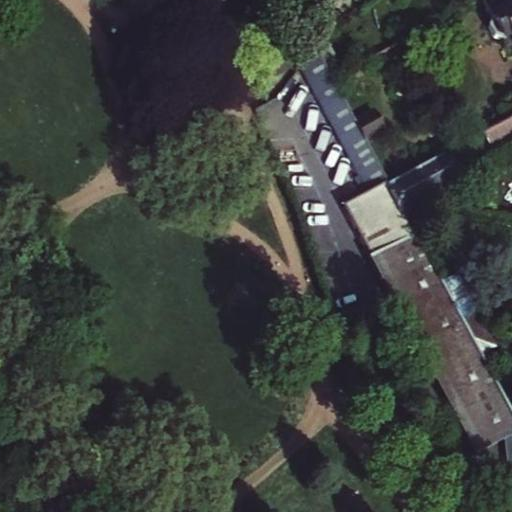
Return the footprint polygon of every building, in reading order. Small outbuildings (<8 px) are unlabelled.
[(302,7),(298,0),(289,0),(295,11),(302,7)] [(511,0),(479,0),(477,1),(485,16),(484,24),(490,35),(499,39),(506,35),(511,44),(511,45),(511,0)] [(315,32),(302,7),(295,11),(306,32),(308,36),(315,32)] [(504,48),(511,44),(506,35),(499,39),(504,48)] [(278,47),(287,64),(302,56),(292,39),(278,47)] [(326,41),(314,47),(319,56),(322,62),(334,56),(326,41)] [(269,74),(287,64),(278,47),(260,56),(262,58),(246,67),(253,80),(268,71),(269,74)] [(361,134),(348,109),(331,79),(322,62),(319,56),(303,64),(372,194),(388,185),(361,134)] [(364,100),(348,109),(361,134),(377,126),(364,100)] [(511,118),(482,134),(492,153),(511,142),(511,118)] [(457,148),(388,185),(403,212),(459,182),(450,167),(463,160),(457,148)] [(511,415),(478,350),(457,313),(441,282),(429,260),(403,212),(388,185),(372,194),(345,209),(478,458),(507,443),(511,440),(511,415)] [(454,275),(441,282),(457,313),(475,315),(454,275)] [(475,315),(457,313),(478,350),(490,344),(475,315)]
